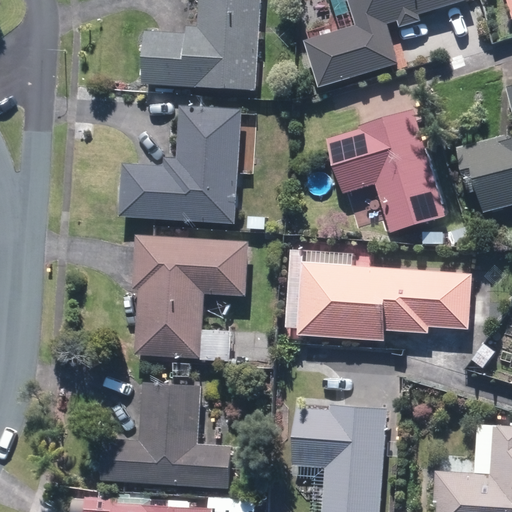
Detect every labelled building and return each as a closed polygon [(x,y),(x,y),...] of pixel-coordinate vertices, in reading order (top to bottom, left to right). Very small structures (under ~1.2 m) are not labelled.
[(194,26),(193,34),(154,31),(150,84),(191,86),(216,88),(263,91),(269,0),(207,0),(206,27),(194,26)] [(405,63),(393,24),(405,20),(407,26),(427,20),(425,15),(475,0),(356,0),(364,26),(313,41),(326,87),(405,63)] [(249,110),(187,106),(183,158),(171,157),(170,166),(130,163),(127,216),(241,224),(249,110)] [(365,125),(366,129),(333,138),(348,194),(382,185),(395,233),(450,218),(420,110),(365,125)] [(511,136),(464,148),(474,193),(484,190),(489,211),(489,212),(511,206),(511,136)] [(255,242),(144,235),(141,288),(146,289),(142,356),(207,360),(211,293),(252,295),(255,242)] [(479,273),(309,262),(304,335),(392,341),(393,330),(435,333),(435,326),(475,329),(479,273)] [(110,436),(107,478),(237,489),(241,447),(205,444),(210,385),(151,381),(147,439),(110,436)] [(336,410),(303,408),(299,466),(330,468),(326,511),(387,511),(395,409),(337,405),(336,410)] [(444,502),(443,511),(511,511),(511,426),(484,424),(481,474),(443,471),(440,501),(444,502)] [(218,511),(219,508),(116,501),(114,511),(218,511)]
